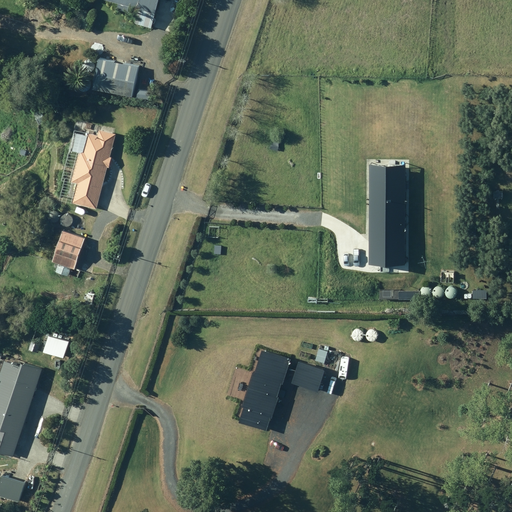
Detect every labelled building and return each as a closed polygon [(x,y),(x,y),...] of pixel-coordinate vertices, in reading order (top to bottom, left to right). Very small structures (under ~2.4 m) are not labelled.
[(117,0),(117,8),(128,10),(129,5),(141,7),(138,24),(154,26),(158,0),(117,0)] [(141,66),(100,57),(94,83),(135,92),(141,66)] [(116,128),(88,121),(81,148),(79,148),(71,179),(74,179),(68,203),(95,210),(106,165),(110,166),(113,155),(109,154),(116,128)] [(120,217),(104,210),(101,216),(98,214),(90,230),(109,239),(120,217)] [(86,234),(61,226),(50,258),(56,260),(53,269),(66,273),(68,266),(75,268),(86,234)] [(40,366),(4,355),(0,367),(0,450),(12,455),(40,366)] [(26,479),(1,472),(0,476),(0,493),(21,499),(26,479)]
